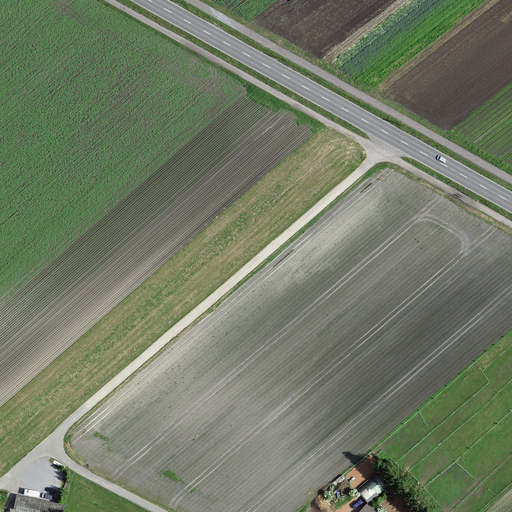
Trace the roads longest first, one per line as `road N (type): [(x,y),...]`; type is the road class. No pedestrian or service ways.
road 1 (unclassified): [(394,138),(53,438),(63,460),(159,511)]
road 2 (track): [(103,0),(511,231)]
road 3 (track): [(195,0),(511,174)]
road 4 (primary): [(394,138),(145,0)]
road 5 (primary): [(511,203),(394,138)]
